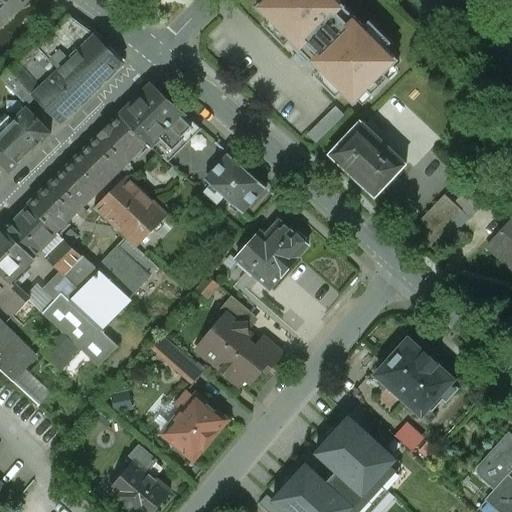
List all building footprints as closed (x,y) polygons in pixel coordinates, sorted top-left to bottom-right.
[(0,0),(0,24),(24,0),(0,0)] [(264,0),(256,8),(268,20),(263,25),(285,48),(288,45),(317,74),(314,77),(337,99),(342,94),(354,106),(368,93),(372,97),(390,80),(385,75),(399,62),(387,49),(392,44),(381,33),(376,38),(354,16),(353,17),(345,9),(346,8),(337,0),(264,0)] [(41,43),(91,95),(116,71),(113,68),(113,60),(116,57),(97,38),(70,17),(41,43)] [(91,95),(41,43),(19,64),(17,63),(0,79),(27,106),(36,98),(61,124),(91,95)] [(160,93),(156,98),(147,90),(120,117),(146,144),(152,150),(167,163),(201,129),(160,93)] [(337,106),(311,135),(319,143),(346,113),(337,106)] [(27,109),(14,122),(0,135),(0,168),(7,175),(51,134),(27,109)] [(75,161),(101,188),(146,144),(120,117),(75,161)] [(406,166),(360,123),(329,156),(331,157),(373,197),(374,199),(406,166)] [(266,188),(228,154),(205,180),(243,214),(266,188)] [(101,188),(75,161),(29,206),(56,233),(101,188)] [(167,216),(126,177),(95,209),(137,247),(167,216)] [(444,196),(410,232),(428,249),(462,212),(444,196)] [(56,233),(29,206),(4,231),(33,259),(49,243),(58,235),(56,233)] [(511,219),(487,247),(511,268),(511,219)] [(265,237),(260,232),(236,259),(260,281),(270,289),(281,277),(297,259),(308,247),(307,239),(299,232),(292,232),(291,233),(278,221),(265,237)] [(33,259),(4,231),(0,235),(0,273),(28,301),(30,300),(11,281),(33,259)] [(63,240),(58,235),(49,243),(55,249),(63,240)] [(55,249),(45,258),(64,277),(83,258),(83,257),(81,258),(63,240),(55,249)] [(149,277),(117,248),(97,270),(100,273),(130,299),(149,277)] [(83,258),(64,277),(80,292),(100,273),(97,270),(83,258)] [(28,301),(0,273),(0,306),(12,318),(24,306),(28,301)] [(80,292),(69,303),(99,331),(130,300),(130,299),(100,273),(80,292)] [(208,277),(196,290),(207,299),(219,286),(208,277)] [(270,289),(260,281),(252,290),(270,305),(277,296),(270,289)] [(254,316),(231,297),(219,311),(226,316),(230,311),(246,325),(254,316)] [(95,335),(57,300),(44,315),(81,349),(95,335)] [(24,306),(12,318),(23,328),(35,316),(24,306)] [(246,325),(230,311),(226,316),(206,339),(211,343),(202,355),(234,382),(241,373),(251,382),(262,369),(266,373),(281,355),(262,338),(255,347),(248,342),(252,337),(247,332),(246,325)] [(35,359),(0,323),(0,370),(13,381),(35,359)] [(63,335),(47,359),(59,371),(79,351),(63,335)] [(204,373),(160,335),(151,345),(159,352),(170,345),(183,357),(178,368),(195,383),(204,373)] [(408,340),(376,376),(378,378),(379,383),(382,386),(386,389),(390,389),(421,417),(428,409),(452,383),(454,380),(438,367),(439,365),(425,352),(423,354),(408,340)] [(13,381),(0,370),(0,411),(52,460),(72,436),(13,381)] [(452,383),(428,409),(432,413),(442,401),(445,404),(458,390),(452,383)] [(194,398),(186,392),(175,405),(183,412),(163,435),(194,461),(197,460),(201,455),(201,452),(220,430),(223,429),(227,424),(227,421),(197,395),(194,398)] [(349,417),(316,454),(364,497),(397,461),(349,417)] [(511,436),(508,433),(491,452),(495,456),(486,466),(503,481),(508,477),(511,471),(511,436)] [(156,463),(138,447),(129,457),(135,463),(148,473),(156,463)] [(309,455),(304,463),(326,478),(331,470),(309,455)] [(148,473),(135,463),(110,492),(122,502),(125,510),(133,511),(153,511),(170,492),(148,473)] [(355,511),(358,510),(307,465),(274,502),(284,511),(355,511)] [(503,481),(486,501),(497,511),(511,495),(511,480),(508,477),(503,481)] [(19,500),(0,482),(0,498),(12,509),(19,500)]
